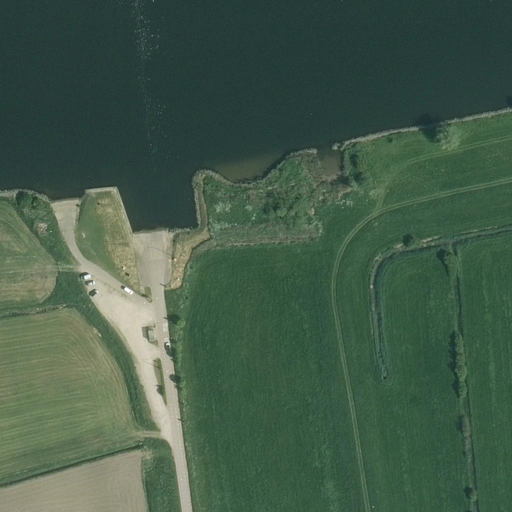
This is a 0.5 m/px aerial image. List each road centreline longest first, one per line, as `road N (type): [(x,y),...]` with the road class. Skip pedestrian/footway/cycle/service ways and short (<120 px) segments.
road 1 (tertiary): [(187,511),(158,306)]
road 2 (unclassified): [(158,306),(87,264),(74,251),(65,216)]
